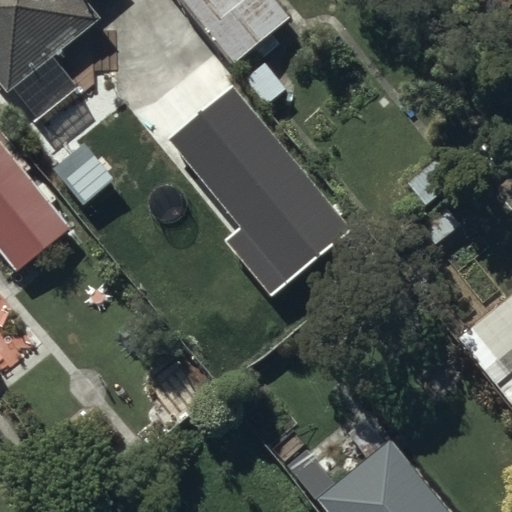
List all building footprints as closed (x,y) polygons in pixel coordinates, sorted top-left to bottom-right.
[(0,0),(0,85),(9,96),(102,19),(85,0),(0,0)] [(291,21),(273,0),(174,0),(232,69),(249,56),(257,66),(281,46),(273,36),(291,21)] [(226,245),(273,299),(355,228),(233,88),(168,143),(244,230),(226,245)] [(118,116),(53,169),(108,237),(173,183),(118,116)] [(0,255),(17,276),(73,231),(67,224),(74,218),(46,183),(38,189),(27,176),(34,169),(12,141),(7,146),(0,137),(0,255)] [(511,298),(459,343),(511,407),(511,298)] [(288,468),(323,511),(447,511),(391,443),(388,445),(367,419),(346,436),(367,461),(336,486),(308,451),(288,468)]
